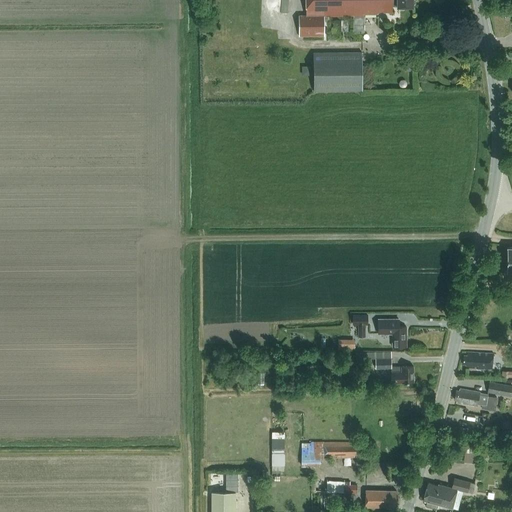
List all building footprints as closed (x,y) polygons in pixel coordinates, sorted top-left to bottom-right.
[(397,7),(413,7),(413,0),(306,0),(306,15),(299,16),(299,36),(324,36),(324,16),(353,16),(353,32),(364,32),(364,15),(370,15),(370,14),(377,14),(377,12),(392,11),(392,4),(397,4),(397,7)] [(362,52),(313,53),(314,91),(362,91),(362,52)] [(399,82),(399,85),(400,87),(402,88),(404,88),(406,87),(407,85),(407,83),(406,81),(404,80),(402,80),(400,81),(399,82)] [(352,315),(352,324),(358,324),(358,332),(365,332),(365,324),(367,324),(368,315),(352,315)] [(377,319),(377,334),(392,334),(393,346),(393,347),(407,347),(406,336),(406,327),(399,327),(399,319),(377,319)] [(376,358),(376,368),(391,368),(391,383),(414,383),(414,366),(392,367),(391,352),(370,353),(370,358),(376,358)] [(492,369),(494,354),(467,352),(467,355),(464,355),(463,364),(466,364),(466,368),(492,369)] [(511,396),(511,389),(511,385),(489,381),(487,391),(511,396)] [(456,390),(454,400),(457,400),(457,403),(477,406),(477,404),(486,406),(488,395),(480,393),(480,392),(460,388),(459,391),(456,390)] [(511,427),(507,421),(500,425),(506,435),(511,430),(511,427)] [(358,445),(354,445),(354,442),(323,443),(302,443),(301,466),(319,466),(323,456),(323,458),(330,458),(330,455),(337,455),(337,458),(354,457),(354,454),(358,454),(358,445)] [(466,445),(465,461),(477,461),(478,445),(466,445)] [(284,449),(271,449),(271,473),(272,473),(280,473),(280,470),(284,470),(284,449)] [(211,471),(211,486),(225,486),(225,471),(211,471)] [(226,473),(226,492),(238,492),(238,473),(226,473)] [(428,483),(423,500),(427,501),(426,506),(436,509),(438,504),(452,508),(457,489),(467,492),(473,493),(475,483),(470,482),(454,478),(451,487),(438,484),(438,485),(428,483)] [(345,493),(357,493),(357,485),(345,485),(345,492),(345,493)] [(396,507),(396,491),(366,490),(365,506),(396,507)] [(211,511),(235,511),(236,492),(211,492),(211,511)]
